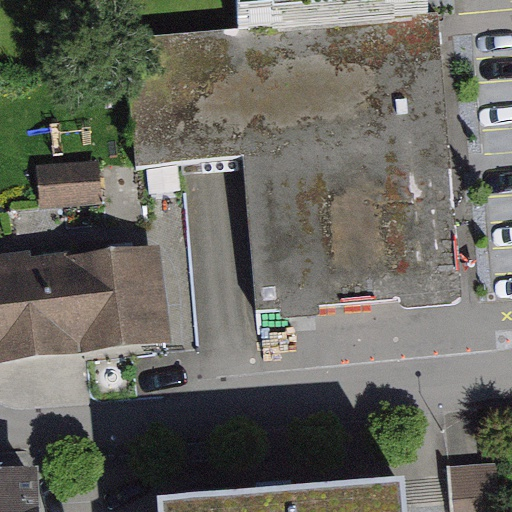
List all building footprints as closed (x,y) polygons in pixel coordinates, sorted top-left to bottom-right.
[(231,0),(234,35),(445,17),(472,18),(471,0),(231,0)] [(234,35),(123,44),(133,168),(243,159),(257,316),(469,298),(445,17),(234,35)] [(98,166),(41,169),(43,209),(100,207),(98,166)] [(162,248),(0,259),(0,359),(170,346),(162,248)] [(454,504),(455,511),(502,511),(499,468),(452,472),(454,504)] [(47,511),(46,473),(0,475),(0,511),(47,511)] [(189,511),(408,511),(408,508),(407,494),(189,511)]
